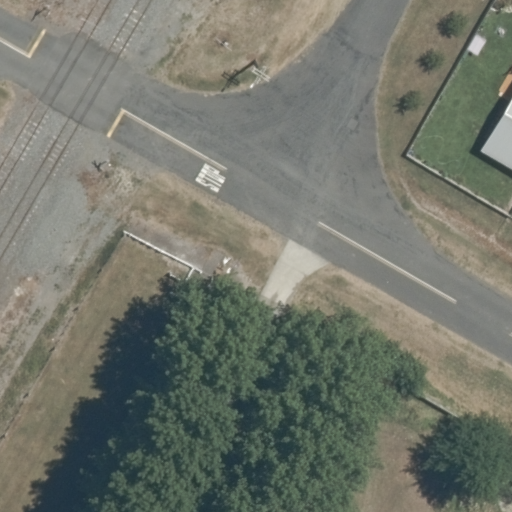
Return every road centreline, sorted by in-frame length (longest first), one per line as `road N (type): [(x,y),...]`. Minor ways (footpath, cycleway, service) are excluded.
road 1 (residential): [(277,197),(0,41)]
road 2 (residential): [(511,332),(277,197)]
road 3 (residential): [(277,197),(392,0)]
